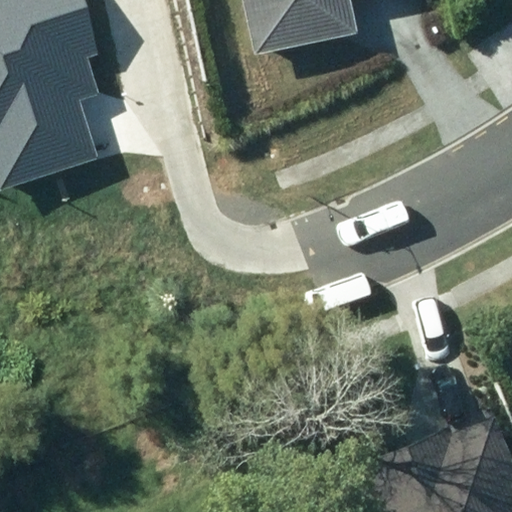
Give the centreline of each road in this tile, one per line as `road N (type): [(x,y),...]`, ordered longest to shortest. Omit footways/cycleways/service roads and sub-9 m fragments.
road 1 (residential): [(307,252),(511,149)]
road 2 (residential): [(199,213),(147,0)]
road 3 (residential): [(199,213),(0,275)]
